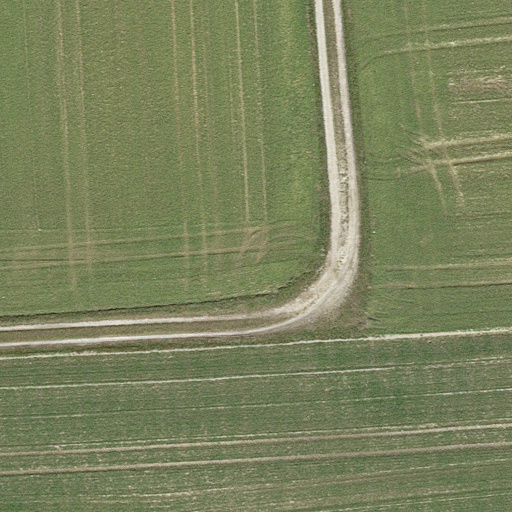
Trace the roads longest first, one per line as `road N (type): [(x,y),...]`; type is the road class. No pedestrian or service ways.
road 1 (track): [(326,0),(338,284),(288,313)]
road 2 (track): [(0,326),(288,313)]
